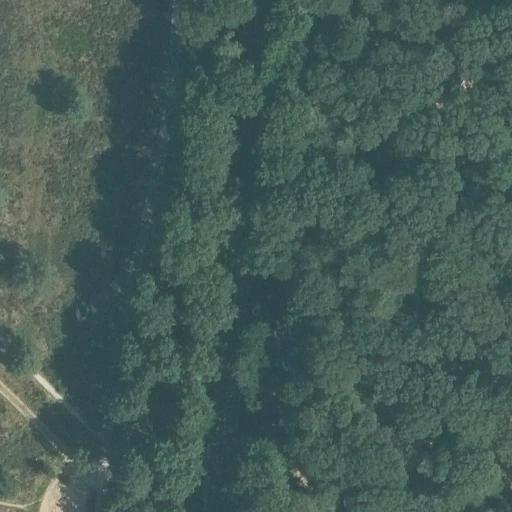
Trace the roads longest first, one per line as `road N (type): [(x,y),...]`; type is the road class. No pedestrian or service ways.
road 1 (secondary): [(217,511),(260,0)]
road 2 (track): [(218,478),(84,466)]
